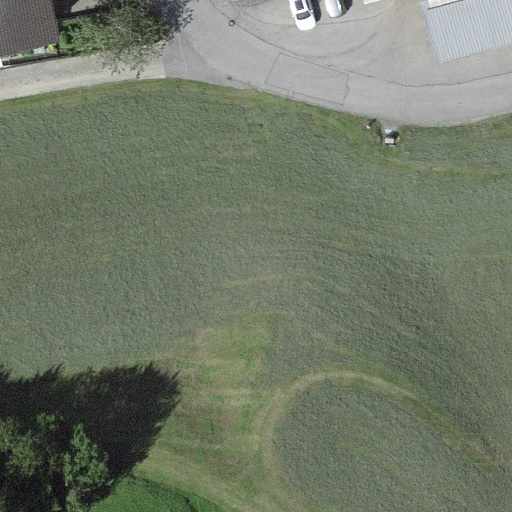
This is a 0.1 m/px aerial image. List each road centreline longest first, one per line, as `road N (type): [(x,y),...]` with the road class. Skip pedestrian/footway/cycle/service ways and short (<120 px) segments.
road 1 (track): [(511,75),(437,96),(214,34),(180,0)]
road 2 (track): [(214,34),(169,58),(0,92)]
